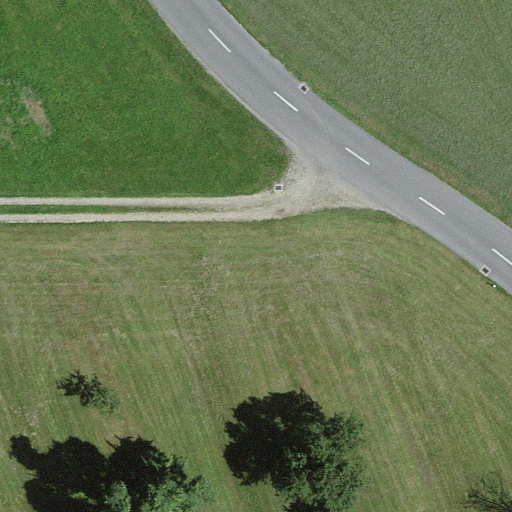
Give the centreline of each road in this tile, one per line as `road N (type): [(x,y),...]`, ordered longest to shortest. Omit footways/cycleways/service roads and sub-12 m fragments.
road 1 (unclassified): [(180,0),(234,59),(359,162),(511,266)]
road 2 (track): [(0,211),(288,209),(359,162)]
